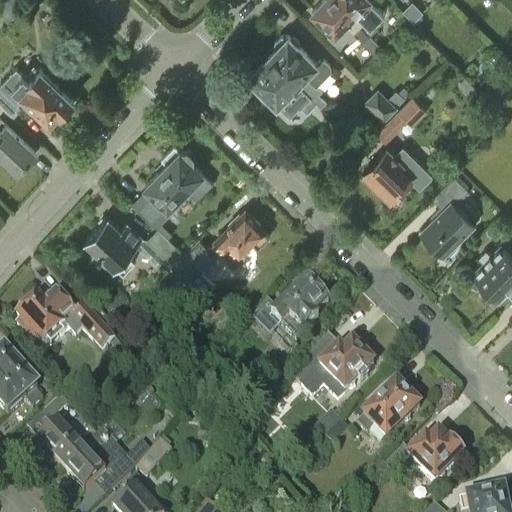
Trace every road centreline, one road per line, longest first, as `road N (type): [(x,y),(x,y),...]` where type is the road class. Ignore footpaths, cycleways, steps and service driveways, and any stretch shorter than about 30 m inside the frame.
road 1 (residential): [(511,419),(172,73)]
road 2 (residential): [(0,263),(172,73)]
